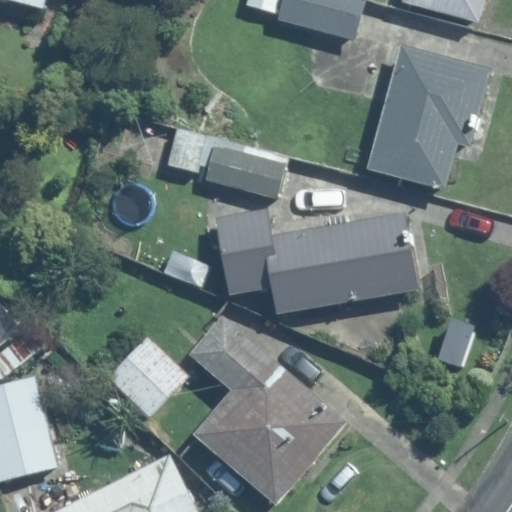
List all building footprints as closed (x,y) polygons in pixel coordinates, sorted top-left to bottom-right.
[(280,0),(250,0),(249,6),(278,12),(280,0)] [(363,0),(287,0),(282,21),(355,40),(365,0),(363,0)] [(407,0),(406,3),(483,22),(488,0),(407,0)] [(491,71),(401,49),(371,173),(446,191),(465,111),(480,115),(491,71)] [(170,127),(114,109),(102,148),(159,165),(170,127)] [(209,174),(208,180),(279,196),(288,155),(178,130),(170,166),(209,174)] [(268,212),(219,220),(230,290),(269,284),(274,311),(415,289),(409,248),(399,250),(394,219),(272,238),(268,212)] [(0,301),(0,353),(26,329),(0,301)] [(229,313),(191,356),(230,391),(193,432),(273,505),(349,421),(229,313)] [(149,337),(108,380),(151,420),(192,378),(149,337)] [(0,477),(55,468),(39,375),(0,383),(0,477)] [(201,511),(173,456),(60,511),(201,511)]
